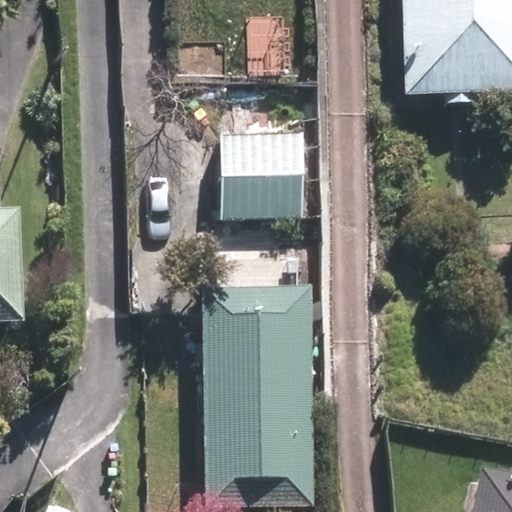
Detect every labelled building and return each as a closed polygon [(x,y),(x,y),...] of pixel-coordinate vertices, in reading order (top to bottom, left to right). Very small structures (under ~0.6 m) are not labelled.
[(511,0),(387,0),(391,105),(511,101),(511,0)] [(294,139),(207,142),(210,225),(296,223),(294,139)] [(0,333),(9,333),(3,220),(0,220),(0,333)] [(303,511),(297,297),(192,300),(198,511),(303,511)] [(511,511),(511,484),(471,476),(463,511),(511,511)]
